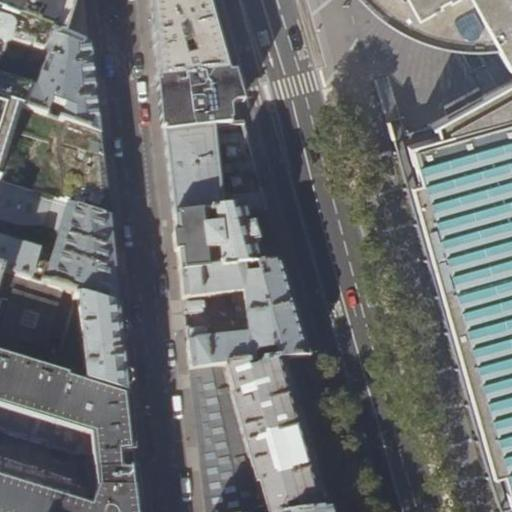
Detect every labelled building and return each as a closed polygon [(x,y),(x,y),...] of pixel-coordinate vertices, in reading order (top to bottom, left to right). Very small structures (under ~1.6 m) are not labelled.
[(0,0),(0,16),(89,49),(86,20),(83,0),(0,0)] [(148,0),(153,37),(158,78),(227,70),(215,28),(207,0),(148,0)] [(511,0),(363,0),(367,5),(374,10),(380,15),(384,19),(389,22),(397,28),(405,31),(416,37),(424,39),(432,42),(443,44),(453,46),(465,46),(474,45),(485,41),(490,39),(507,69),(511,66),(511,82),(482,100),(482,102),(486,101),(487,108),(484,109),(484,111),(445,123),(444,120),(428,129),(429,132),(434,131),(437,141),(406,149),(394,152),(391,153),(392,156),(407,152),(504,504),(511,501),(511,0)] [(0,102),(48,119),(53,103),(67,108),(62,124),(99,136),(93,82),(89,49),(0,16),(0,102)] [(225,128),(243,126),(242,122),(239,112),(236,103),(242,102),(234,73),(228,74),(227,70),(158,78),(158,83),(155,83),(160,129),(163,129),(164,133),(211,129),(225,128)] [(391,143),(405,139),(387,77),(373,81),(391,143)] [(479,91),(442,111),(443,114),(480,93),(479,91)] [(0,186),(108,221),(103,171),(99,136),(62,124),(48,119),(0,102),(0,186)] [(173,218),(220,212),(211,129),(164,133),(168,172),(173,218)] [(391,143),(394,152),(406,149),(437,141),(434,131),(429,132),(405,139),(391,143)] [(504,504),(407,152),(392,156),(491,507),(504,504)] [(0,271),(1,272),(118,308),(112,254),(108,221),(0,186),(0,271)] [(222,203),(223,212),(240,210),(266,207),(261,191),(229,194),(227,196),(227,202),(222,203)] [(179,272),(255,265),(242,216),(240,210),(223,212),(220,212),(173,218),(175,240),(179,272)] [(255,265),(179,272),(184,316),(203,314),(202,300),(242,295),(246,339),(207,343),(205,328),(185,331),(190,373),(283,362),(309,358),(308,355),(290,292),(281,262),(255,265)] [(120,334),(118,308),(1,272),(0,276),(0,355),(127,396),(120,334)] [(0,511),(140,511),(137,483),(136,472),(119,474),(119,467),(117,455),(134,454),(127,396),(0,355),(0,511)] [(205,511),(325,511),(305,437),(288,376),(283,362),(190,373),(193,404),(204,497),(205,511)]
